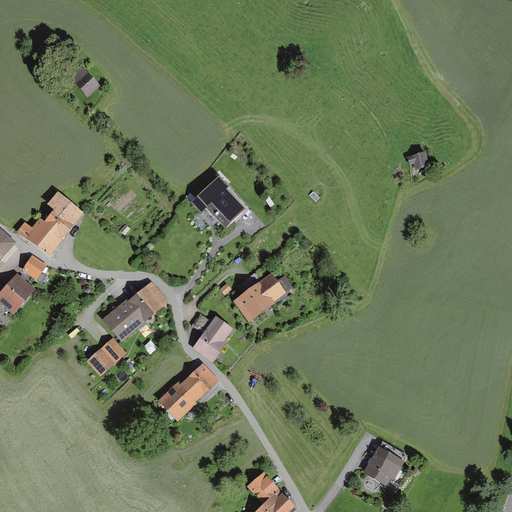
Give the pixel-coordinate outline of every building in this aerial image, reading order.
[(83,66),(70,78),(87,97),(100,86),(83,66)] [(424,153),(408,158),(410,164),(414,162),(416,169),(428,165),(424,153)] [(247,207),(218,177),(191,202),(202,212),(206,208),(225,228),(247,207)] [(24,220),(15,231),(50,257),(84,213),(58,193),(49,204),(55,209),(45,222),(39,218),(33,226),(24,220)] [(0,259),(14,243),(0,230),(0,259)] [(46,266),(30,256),(21,271),(37,280),(46,266)] [(288,292),(271,271),(233,302),(251,323),(288,292)] [(18,274),(0,292),(0,302),(12,314),(35,291),(18,274)] [(169,304),(152,283),(105,321),(121,342),(169,304)] [(236,330),(216,316),(194,347),(214,361),(236,330)] [(114,339),(86,363),(99,378),(127,354),(114,339)] [(217,383),(199,364),(158,403),(176,421),(217,383)] [(406,460),(380,446),(366,473),(392,487),(406,460)] [(294,511),(297,510),(261,473),(247,487),(259,500),(246,511),(294,511)]
